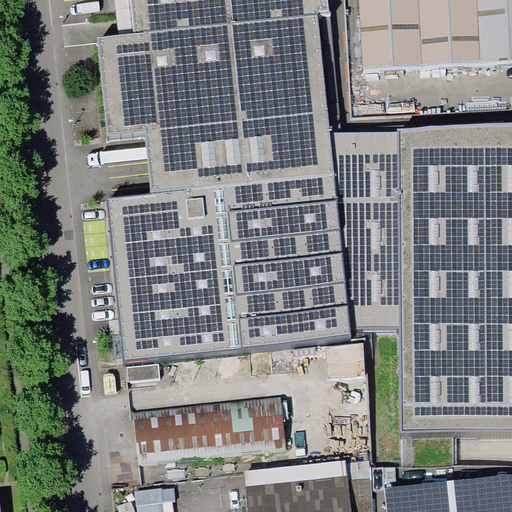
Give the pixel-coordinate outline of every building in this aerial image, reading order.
[(121,0),(126,38),(84,44),(97,149),(138,144),(145,203),(94,209),(114,374),(350,345),(311,26),(331,23),(327,0),(121,0)] [(511,0),(351,0),(356,74),(511,64),(511,0)] [(511,128),(364,137),(370,242),(511,234),(511,128)] [(511,379),(382,381),(383,456),(511,454),(511,379)] [(277,398),(129,415),(135,469),(283,453),(277,398)] [(346,511),(342,475),(242,486),(245,511),(346,511)] [(511,511),(511,478),(382,492),(384,511),(511,511)] [(163,511),(161,487),(134,490),(137,511),(163,511)]
